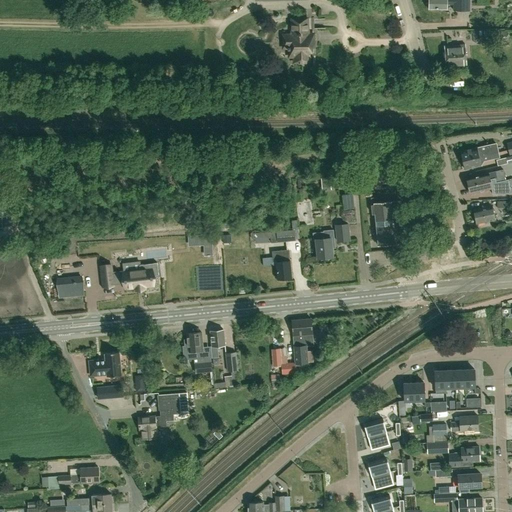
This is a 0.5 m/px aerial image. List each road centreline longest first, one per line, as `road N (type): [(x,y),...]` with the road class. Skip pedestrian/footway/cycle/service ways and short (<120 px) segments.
road 1 (tertiary): [(0,333),(412,291)]
road 2 (track): [(0,24),(224,23)]
road 3 (residential): [(412,291),(418,260),(459,224),(437,139)]
road 4 (residential): [(222,511),(349,405)]
road 5 (residential): [(349,405),(411,360),(497,350)]
road 6 (residential): [(503,511),(497,350)]
